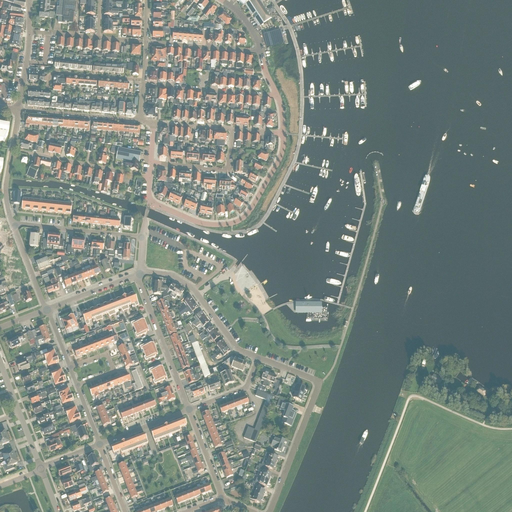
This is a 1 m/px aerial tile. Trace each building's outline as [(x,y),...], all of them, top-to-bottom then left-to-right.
[(86,5),(86,15),(88,15),(95,15),(95,3),(89,3),(87,3),(87,0),(80,0),(80,3),(80,5),(84,5),(86,5)] [(184,0),(178,0),(174,5),(174,9),(176,9),(184,0)] [(203,11),(204,9),(208,3),(204,0),(202,0),(198,5),(201,7),(200,9),(203,11)] [(245,0),(237,0),(237,1),(243,6),(244,4),(260,26),(270,19),(264,11),(266,9),(265,8),(270,4),(266,0),(250,0),(249,0),(247,0),(246,1),(245,0)] [(74,25),(76,3),(60,2),(59,8),(57,8),(56,17),(58,17),(58,23),(62,24),(67,24),(74,25)] [(12,6),(13,6),(4,3),(2,9),(1,12),(1,13),(0,17),(1,17),(8,18),(8,15),(5,15),(5,13),(6,13),(6,10),(11,11),(12,6)] [(187,15),(189,17),(197,7),(195,5),(187,15)] [(214,7),(211,5),(206,13),(205,13),(204,16),(207,18),(210,14),(212,16),(214,13),(214,12),(216,9),(216,8),(215,8),(214,7)] [(49,13),(40,12),(39,18),(41,18),(41,19),(42,20),(43,20),(44,20),(45,19),(49,19),(54,19),(54,13),(49,13)] [(223,22),(227,17),(225,15),(224,14),(223,14),(223,13),(221,15),(220,15),(217,18),(219,20),(217,23),(219,24),(221,21),(222,22),(223,22)] [(222,22),(220,24),(223,26),(225,24),(227,26),(230,23),(229,22),(231,20),(230,20),(230,19),(229,18),(227,17),(223,22),(222,22)] [(22,28),(23,20),(9,19),(8,25),(15,26),(15,27),(22,28)] [(12,28),(6,27),(5,34),(4,40),(9,41),(11,33),(12,28)] [(158,30),(155,29),(155,32),(153,32),(152,38),(162,38),(163,33),(163,30),(158,29),(158,30)] [(233,38),(233,31),(228,30),(228,37),(225,37),(225,44),(226,44),(227,44),(228,44),(230,44),(231,38),(233,38)] [(266,47),(284,43),(284,42),(282,42),(281,38),(279,32),(272,34),(264,36),(267,47),(266,47)] [(10,46),(20,48),(22,37),(17,36),(12,35),(10,46)] [(244,45),(244,43),(245,43),(245,41),(245,37),(235,36),(234,40),(235,40),(237,41),(236,45),(240,45),(240,44),(244,45)] [(131,55),(140,56),(140,48),(140,47),(132,46),(132,47),(126,46),(126,48),(126,49),(130,50),(130,51),(131,51),(131,55)] [(157,63),(165,64),(165,62),(166,55),(165,55),(166,49),(152,48),(151,61),(157,62),(157,63)] [(181,51),(175,50),(174,58),(178,58),(177,62),(182,63),(183,57),(181,57),(181,51)] [(202,71),(203,61),(200,61),(201,53),(194,52),(194,60),(197,60),(196,71),(202,71)] [(243,56),(242,56),(241,56),(240,56),(237,56),(236,64),(236,69),(241,69),(242,64),(243,64),(244,56),(243,56)] [(99,66),(101,66),(101,63),(100,63),(100,60),(100,59),(98,59),(97,65),(93,65),(93,72),(99,72),(99,66)] [(61,62),(63,62),(63,60),(60,60),(60,62),(55,62),(55,68),(61,69),(61,62)] [(61,69),(67,69),(67,63),(69,63),(69,60),(66,60),(66,63),(63,62),(61,62),(61,69)] [(72,63),(69,63),(67,63),(67,69),(73,70),(73,63),(75,63),(75,61),(72,61),(72,63)] [(79,64),(81,64),(81,62),(78,61),(78,64),(75,63),(73,63),(73,70),(79,70),(79,64)] [(93,61),(89,61),(89,65),(87,64),(85,64),(85,71),(91,72),(91,65),(92,65),(93,61)] [(85,71),(85,64),(87,64),(87,62),(85,62),(84,62),(84,64),(81,64),(79,64),(79,70),(85,71)] [(105,66),(107,66),(107,64),(104,64),(104,66),(101,66),(99,66),(99,72),(105,73),(105,66)] [(111,67),(113,67),(113,64),(110,64),(110,67),(107,66),(105,66),(105,73),(111,73),(111,67)] [(138,76),(139,68),(136,68),(136,65),(128,64),(128,72),(132,72),(132,75),(138,76)] [(1,65),(0,70),(7,72),(12,73),(13,70),(12,70),(8,69),(8,66),(1,65)] [(117,67),(119,67),(119,65),(115,65),(115,67),(113,67),(111,67),(111,73),(117,74),(117,67)] [(119,67),(117,67),(117,74),(123,74),(123,72),(125,72),(126,66),(119,65),(119,67)] [(30,74),(29,81),(37,82),(38,69),(34,68),(34,69),(31,69),(31,74),(30,74)] [(174,76),(175,76),(175,69),(171,68),(171,75),(168,75),(167,82),(168,82),(169,83),(170,83),(171,82),(173,83),(174,76)] [(46,82),(47,75),(41,74),(41,76),(39,76),(38,82),(46,82)] [(258,82),(258,79),(257,79),(258,76),(251,76),(251,78),(255,79),(255,82),(253,82),(253,85),(253,90),(255,90),(256,90),(257,90),(258,90),(259,90),(259,86),(260,86),(261,83),(258,82)] [(62,85),(65,85),(65,80),(60,80),(60,77),(59,77),(54,77),(53,84),(62,85)] [(243,82),(243,79),(241,79),(240,81),(235,81),(235,88),(236,88),(236,89),(238,89),(239,88),(241,89),(242,82),(243,82)] [(154,99),(156,99),(157,91),(154,91),(154,90),(148,89),(148,97),(152,97),(152,99),(154,99)] [(251,98),(250,98),(248,98),(245,98),(245,105),(243,105),(243,111),(247,112),(248,105),(251,106),(251,98)] [(260,113),(264,114),(265,114),(266,114),(266,107),(270,108),(270,100),(264,100),(264,104),(263,107),(261,107),(260,113)] [(155,109),(155,105),(152,105),(152,103),(147,103),(147,108),(146,117),(154,117),(155,113),(157,113),(157,109),(155,109)] [(180,113),(181,106),(177,106),(177,112),(174,112),(173,119),(174,119),(174,120),(176,120),(177,119),(179,120),(180,113)] [(197,114),(197,111),(197,108),(195,108),(195,110),(194,114),(190,114),(189,121),(190,121),(192,121),(193,121),(196,121),(196,114),(197,114)] [(215,113),(215,111),(215,109),(211,109),(211,115),(207,115),(207,122),(208,122),(208,123),(210,123),(210,122),(213,123),(214,113),(215,113)] [(225,116),(226,110),(222,110),(221,116),(218,116),(217,123),(218,123),(218,124),(221,124),(221,123),(223,124),(224,116),(225,116)] [(230,117),(227,117),(226,124),(227,124),(230,125),(230,124),(233,124),(233,117),(234,117),(235,111),(231,111),(230,117)] [(264,114),(260,113),(259,113),(258,119),(255,118),(254,126),(255,126),(256,127),(257,127),(258,127),(261,127),(262,120),(264,120),(264,114)] [(270,114),(266,114),(265,114),(264,119),(267,119),(266,127),(270,127),(270,128),(272,128),(273,123),(273,120),(273,116),(270,115),(270,114)] [(0,141),(4,142),(8,134),(9,126),(3,125),(0,124),(0,141)] [(165,139),(165,144),(168,145),(169,136),(167,136),(168,129),(161,128),(160,129),(160,135),(164,135),(164,139),(165,139)] [(169,143),(173,143),(174,143),(174,137),(177,137),(178,130),(172,129),(171,137),(169,137),(169,143)] [(36,143),(39,133),(33,131),(32,134),(26,133),(25,140),(36,143)] [(251,150),(253,150),(254,150),(254,147),(254,143),(259,144),(260,137),(253,136),(252,143),(251,147),(251,150)] [(273,142),(274,138),(268,137),(267,141),(266,141),(265,149),(269,150),(269,146),(273,146),(274,146),(274,142),(273,142)] [(55,146),(54,154),(60,155),(61,148),(63,148),(64,144),(58,143),(57,147),(55,146)] [(73,150),(75,144),(71,143),(69,149),(68,149),(66,156),(74,158),(75,150),(73,150)] [(169,146),(169,145),(164,145),(164,147),(162,147),(162,146),(161,146),(161,150),(160,150),(159,158),(166,158),(167,150),(169,151),(169,146)] [(137,171),(139,163),(141,153),(118,149),(116,160),(125,162),(124,168),(130,169),(130,170),(137,171)] [(105,157),(106,151),(102,150),(101,156),(100,156),(98,163),(106,164),(107,157),(105,157)] [(266,162),(267,159),(266,159),(268,156),(258,151),(257,154),(259,155),(258,159),(260,160),(265,162),(265,161),(266,162)] [(209,155),(208,162),(214,163),(214,155),(214,154),(216,155),(216,152),(212,152),(211,155),(209,155)] [(34,167),(31,165),(26,175),(34,179),(39,168),(40,160),(35,159),(34,167)] [(261,172),(262,171),(261,170),(263,168),(260,166),(257,164),(257,162),(253,159),(250,163),(255,166),(253,170),(260,173),(260,172),(261,172)] [(54,179),(60,180),(61,172),(59,172),(61,164),(54,163),(52,172),(54,174),(55,174),(54,179)] [(63,173),(61,172),(60,180),(59,181),(63,182),(65,173),(69,174),(70,174),(71,167),(65,165),(63,173)] [(76,180),(79,180),(79,181),(81,182),(82,176),(80,176),(82,169),(75,167),(74,175),(77,176),(76,180)] [(167,183),(167,178),(165,178),(166,172),(162,171),(159,171),(158,172),(158,174),(158,181),(164,182),(164,184),(167,185),(167,184),(167,183)] [(251,173),(248,171),(246,175),(247,176),(248,175),(250,176),(249,178),(255,182),(258,178),(254,176),(254,175),(252,173),(251,173)] [(95,179),(94,179),(93,184),(98,185),(99,180),(101,181),(102,173),(96,172),(95,179)] [(167,185),(171,185),(172,179),(174,179),(175,172),(170,172),(170,176),(169,177),(169,178),(168,178),(167,183),(167,184),(167,185)] [(107,174),(105,182),(103,181),(100,192),(105,193),(107,186),(108,186),(110,185),(110,183),(111,183),(113,175),(107,174)] [(122,185),(123,177),(117,176),(116,183),(114,183),(112,192),(117,193),(119,184),(122,185)] [(250,191),(253,186),(250,185),(249,184),(245,182),(246,180),(243,178),(242,180),(243,180),(241,183),(245,185),(244,187),(250,191)] [(230,190),(233,190),(234,187),(234,185),(233,185),(234,181),(226,181),(225,190),(225,191),(227,192),(227,188),(230,188),(230,190)] [(170,189),(172,185),(171,185),(167,185),(164,184),(159,195),(164,198),(168,189),(170,189)] [(237,188),(234,194),(237,196),(239,192),(241,193),(239,195),(245,199),(248,195),(245,193),(244,192),(242,191),(240,190),(241,188),(238,186),(237,188)] [(174,202),(177,195),(174,194),(175,191),(173,190),(171,193),(168,200),(174,202)] [(13,197),(15,197),(14,204),(19,205),(20,200),(21,200),(21,193),(20,193),(15,193),(13,192),(13,197)] [(177,196),(177,195),(174,202),(179,204),(182,198),(179,197),(181,194),(179,193),(177,196)] [(233,196),(231,198),(235,201),(234,204),(240,208),(243,204),(239,201),(239,200),(235,198),(236,196),(234,195),(233,196)] [(189,209),(192,202),(189,201),(190,197),(188,197),(187,200),(186,199),(184,206),(189,209)] [(231,205),(230,201),(228,198),(227,199),(226,200),(227,202),(229,206),(227,207),(230,214),(234,212),(233,208),(233,207),(232,205),(231,205)] [(31,199),(23,199),(21,210),(29,211),(31,199)] [(39,200),(31,199),(29,211),(38,211),(39,200)] [(192,202),(189,209),(194,211),(197,204),(195,203),(196,200),(194,199),(193,202),(192,202)] [(47,201),(39,200),(38,211),(46,212),(47,201)] [(55,202),(47,201),(46,212),(54,213),(55,202)] [(63,203),(55,202),(54,213),(62,214),(63,203)] [(72,204),(63,203),(62,214),(70,215),(72,204)] [(133,219),(133,217),(129,217),(129,219),(125,219),(124,228),(130,229),(131,219),(133,219)] [(53,246),(54,234),(48,233),(47,240),(43,240),(42,248),(46,249),(47,245),(53,246)] [(0,242),(8,239),(6,234),(0,236),(0,242)] [(63,242),(59,242),(60,234),(60,235),(54,234),(53,246),(59,247),(58,248),(62,248),(63,242)] [(73,254),(74,250),(78,251),(79,239),(73,238),(72,238),(71,246),(67,246),(67,253),(73,254)] [(10,245),(8,239),(0,242),(0,243),(2,248),(10,245)] [(79,239),(78,251),(83,251),(83,253),(87,254),(87,247),(84,247),(85,239),(84,239),(79,239)] [(118,244),(118,248),(124,249),(123,252),(130,253),(130,246),(124,245),(118,244)] [(4,253),(12,250),(10,245),(2,248),(4,253)] [(6,258),(14,255),(12,250),(4,253),(6,258)] [(117,255),(123,256),(123,260),(129,260),(130,253),(123,252),(119,252),(117,252),(117,255)] [(17,260),(14,255),(6,258),(8,263),(17,260)] [(46,259),(36,263),(38,267),(48,263),(54,260),(52,257),(46,259)] [(10,268),(19,265),(17,260),(8,263),(10,268)] [(105,272),(110,270),(107,264),(109,263),(108,260),(101,263),(102,265),(105,272)] [(91,269),(94,276),(99,274),(97,267),(94,268),(91,262),(90,263),(89,263),(91,269)] [(12,274),(21,270),(19,265),(10,268),(12,274)] [(88,278),(86,271),(82,273),(79,265),(77,266),(83,281),(88,278)] [(77,283),(83,281),(77,266),(74,267),(77,275),(74,276),(77,283)] [(88,278),(94,276),(91,269),(86,271),(88,278)] [(23,275),(21,270),(12,274),(14,279),(23,275)] [(25,281),(23,275),(14,279),(16,284),(25,281)] [(71,285),(77,283),(74,276),(69,278),(71,285)] [(49,281),(49,280),(48,278),(44,280),(45,284),(47,284),(48,286),(45,288),(48,294),(54,292),(50,281),(49,281)] [(66,287),(71,285),(69,278),(63,280),(66,287)] [(50,281),(54,292),(59,290),(57,283),(56,283),(55,279),(50,281)] [(172,298),(178,288),(172,285),(169,291),(172,293),(170,296),(172,298)] [(178,288),(172,298),(174,299),(177,296),(180,298),(178,300),(180,301),(185,296),(182,294),(183,292),(178,288)] [(27,303),(28,302),(29,301),(32,300),(30,296),(31,296),(28,290),(25,291),(27,294),(23,295),(26,303),(26,302),(27,303)] [(139,306),(134,293),(127,295),(131,305),(134,304),(135,307),(139,306)] [(131,305),(127,295),(121,298),(125,311),(129,309),(128,306),(131,305)] [(122,312),(125,311),(121,298),(114,300),(118,310),(121,309),(122,312)] [(178,311),(179,314),(185,310),(194,303),(190,298),(183,303),(185,306),(178,311)] [(115,311),(118,310),(114,300),(107,303),(112,316),(116,314),(115,311)] [(167,308),(169,307),(167,302),(165,303),(163,300),(157,303),(161,314),(168,311),(167,308)] [(8,306),(7,303),(3,304),(3,303),(0,304),(0,312),(3,311),(3,312),(5,311),(5,310),(4,307),(8,306)] [(109,317),(112,316),(107,303),(101,305),(105,315),(108,314),(109,317)] [(198,309),(194,303),(185,310),(179,314),(180,317),(185,314),(185,315),(188,313),(190,316),(193,313),(192,313),(198,309)] [(321,303),(295,303),(295,314),(321,314),(321,303)] [(102,316),(105,315),(101,305),(94,308),(99,321),(103,319),(102,316)] [(96,322),(99,321),(94,308),(88,310),(91,320),(94,319),(96,322)] [(88,321),(91,320),(88,310),(81,313),(86,326),(90,324),(88,321)] [(161,314),(165,325),(172,322),(171,319),(173,318),(172,313),(169,314),(168,311),(161,314)] [(196,321),(192,324),(193,326),(194,325),(196,324),(205,318),(201,313),(195,317),(193,318),(196,321)] [(72,329),(78,327),(74,316),(68,319),(72,329)] [(196,324),(194,325),(196,328),(197,327),(200,325),(203,329),(207,326),(206,325),(208,323),(205,318),(196,324)] [(66,331),(72,329),(68,319),(62,321),(66,331)] [(132,327),(133,327),(135,330),(146,325),(144,320),(142,321),(141,319),(131,323),(132,327)] [(175,330),(178,329),(176,324),(173,325),(172,322),(165,325),(169,335),(176,333),(175,330)] [(188,324),(184,327),(187,334),(192,330),(188,324)] [(149,331),(146,325),(135,330),(136,333),(135,334),(136,338),(147,334),(146,332),(149,331)] [(42,336),(47,334),(45,327),(39,329),(35,330),(36,333),(40,331),(42,336)] [(206,339),(215,332),(211,327),(206,331),(208,334),(205,337),(206,339)] [(109,333),(110,336),(113,343),(118,341),(115,334),(113,335),(111,332),(109,333)] [(219,338),(215,332),(206,339),(203,341),(205,344),(212,340),(213,342),(219,338)] [(47,334),(42,336),(36,338),(37,342),(43,339),(44,343),(50,341),(47,334)] [(12,350),(20,345),(19,342),(25,340),(23,335),(16,337),(17,338),(8,343),(10,346),(9,346),(10,349),(11,348),(12,350)] [(183,342),(182,339),(181,337),(178,338),(177,335),(170,337),(174,348),(181,346),(180,343),(183,342)] [(107,346),(113,343),(110,336),(105,338),(107,346)] [(97,350),(102,347),(99,340),(94,342),(97,350)] [(92,352),(97,350),(94,342),(89,344),(92,352)] [(217,353),(226,347),(222,342),(216,346),(218,349),(215,351),(217,353)] [(141,351),(142,350),(144,353),(155,349),(153,343),(151,344),(150,343),(139,347),(141,351)] [(120,353),(132,348),(131,344),(127,345),(128,348),(126,349),(125,346),(118,348),(120,353)] [(174,348),(179,359),(185,356),(184,353),(187,352),(185,347),(182,348),(181,346),(174,348)] [(230,352),(226,347),(217,353),(215,355),(216,358),(219,356),(222,353),(224,356),(230,352)] [(76,358),(82,355),(79,348),(73,350),(76,358)] [(121,358),(128,355),(127,353),(130,352),(131,352),(133,351),(132,348),(120,353),(121,358)] [(155,355),(157,354),(155,349),(144,353),(145,357),(144,357),(145,361),(156,357),(155,355)] [(45,361),(56,357),(54,351),(43,355),(45,361)] [(185,356),(179,359),(183,370),(189,367),(185,356)] [(45,361),(48,367),(59,363),(56,357),(45,361)] [(136,358),(123,363),(125,368),(132,366),(131,362),(132,362),(132,363),(133,362),(134,365),(138,363),(136,358)] [(233,363),(244,367),(246,363),(241,361),(241,360),(237,359),(236,359),(231,358),(227,361),(231,362),(233,363)] [(25,363),(24,361),(16,364),(19,370),(21,370),(21,371),(29,368),(27,362),(25,363)] [(242,372),(244,367),(233,363),(231,368),(242,372)] [(83,378),(92,375),(89,365),(80,368),(83,378)] [(150,374),(151,373),(153,377),(164,372),(162,367),(160,368),(159,366),(148,370),(150,374)] [(210,375),(208,371),(207,369),(202,371),(202,373),(203,375),(204,377),(210,375)] [(221,370),(223,374),(220,375),(225,386),(229,384),(223,369),(221,370)] [(223,369),(229,384),(234,383),(229,372),(227,373),(225,369),(223,369)] [(53,380),(63,376),(61,370),(50,374),(53,380)] [(184,373),(186,379),(197,375),(196,373),(192,374),(191,371),(184,373)] [(164,379),(166,378),(164,372),(153,377),(154,380),(153,381),(154,384),(165,380),(164,379)] [(266,385),(270,375),(264,373),(262,379),(261,381),(264,382),(262,386),(265,387),(266,385)] [(34,377),(33,374),(29,376),(29,375),(26,376),(22,378),(21,379),(24,384),(31,381),(30,379),(34,377)] [(123,376),(128,389),(131,388),(130,384),(129,384),(128,382),(131,381),(128,374),(123,376)] [(197,375),(186,379),(188,385),(199,381),(198,380),(200,379),(198,374),(197,375)] [(434,374),(431,381),(438,383),(441,377),(434,374)] [(270,375),(266,385),(269,386),(270,382),(274,384),(275,380),(276,377),(270,375)] [(293,385),(295,377),(288,375),(286,383),(293,385)] [(53,380),(55,386),(66,382),(63,376),(53,380)] [(127,389),(128,389),(123,376),(118,378),(121,385),(123,384),(126,390),(127,389)] [(113,380),(108,382),(111,389),(114,387),(115,390),(117,389),(113,380)] [(212,381),(215,390),(221,388),(218,381),(215,382),(214,380),(212,381)] [(212,381),(211,381),(209,382),(210,384),(207,385),(209,392),(215,390),(212,381)] [(202,387),(200,388),(198,383),(195,384),(199,396),(205,394),(202,387)] [(34,389),(39,387),(37,384),(33,386),(33,385),(29,387),(30,387),(26,389),(27,391),(26,392),(27,393),(28,394),(35,392),(34,389)] [(105,394),(107,393),(103,384),(98,385),(101,392),(104,391),(105,394)] [(195,384),(190,386),(192,391),(191,391),(194,398),(199,396),(195,384)] [(162,397),(172,393),(170,388),(168,389),(167,386),(159,389),(160,392),(164,391),(165,393),(161,394),(162,397)] [(95,398),(97,397),(93,387),(88,389),(91,396),(94,395),(95,398)] [(302,394),(304,389),(298,387),(296,391),(294,390),(292,395),(294,396),(293,399),(300,402),(303,394),(302,394)] [(484,396),(486,392),(479,387),(476,392),(484,396)] [(60,399),(71,394),(68,388),(58,393),(60,399)] [(172,393),(162,397),(157,399),(159,405),(162,404),(161,401),(167,398),(168,401),(175,399),(172,393)] [(39,395),(29,398),(31,401),(30,402),(31,404),(32,404),(32,405),(39,402),(38,399),(42,398),(42,400),(46,398),(45,395),(42,396),(42,395),(41,396),(40,394),(39,395)] [(60,399),(62,405),(73,401),(71,394),(60,399)] [(273,397),(268,395),(266,400),(265,403),(270,405),(273,397)] [(241,406),(243,410),(245,409),(244,407),(243,407),(243,406),(248,404),(247,400),(246,398),(239,400),(241,406)] [(36,414),(43,412),(42,408),(50,405),(48,399),(44,401),(45,404),(33,408),(34,411),(35,414),(36,414)] [(279,399),(277,406),(280,408),(280,410),(286,412),(283,418),(282,423),(291,427),(293,422),(292,421),(295,413),(292,411),(293,409),(293,408),(291,407),(292,404),(279,399)] [(148,403),(150,408),(156,406),(153,400),(148,403)] [(238,413),(236,408),(241,406),(239,400),(232,403),(235,409),(234,409),(236,413),(238,413)] [(229,411),(234,409),(235,409),(232,403),(226,406),(228,411),(227,412),(228,412),(229,415),(231,414),(230,412),(229,411)] [(223,413),(227,412),(228,411),(226,406),(219,408),(221,414),(222,418),(225,417),(224,414),(223,415),(223,413)] [(67,418),(78,413),(76,407),(65,412),(67,418)] [(105,413),(106,412),(105,410),(104,410),(103,407),(100,408),(96,410),(98,415),(105,413)] [(122,419),(128,417),(125,411),(120,413),(122,419)] [(211,418),(209,415),(211,414),(210,412),(202,415),(204,421),(211,418)] [(43,414),(43,416),(37,419),(38,421),(38,422),(38,424),(39,424),(40,425),(47,422),(46,420),(49,418),(49,417),(47,413),(43,414)] [(67,418),(69,424),(80,419),(78,413),(67,418)] [(106,416),(105,413),(98,415),(101,421),(107,418),(107,419),(109,418),(107,415),(106,416)] [(213,424),(213,423),(212,420),(213,420),(212,417),(211,418),(204,421),(206,426),(213,424)] [(109,421),(107,419),(107,418),(101,421),(103,427),(111,424),(110,421),(109,421)] [(186,426),(184,419),(175,423),(178,432),(181,431),(180,428),(186,426)] [(178,432),(175,423),(169,425),(172,435),(178,432)] [(215,429),(214,426),(215,426),(214,423),(213,423),(213,424),(206,426),(208,432),(215,429)] [(44,435),(48,434),(48,435),(54,432),(54,431),(55,431),(53,425),(41,429),(42,432),(42,435),(43,434),(44,435)] [(83,428),(81,429),(79,425),(70,428),(72,433),(73,432),(74,434),(77,433),(78,437),(80,437),(81,441),(87,438),(83,428)] [(172,435),(169,425),(162,427),(166,437),(172,435)] [(166,437),(162,427),(156,430),(160,439),(166,437)] [(216,429),(215,429),(208,432),(210,437),(217,435),(216,432),(217,431),(216,429)] [(160,439),(156,430),(150,432),(154,442),(160,439)] [(250,438),(249,441),(255,443),(260,432),(254,430),(253,430),(252,432),(251,435),(250,438)] [(148,444),(144,434),(138,437),(142,446),(148,444)] [(219,440),(218,437),(219,437),(218,434),(217,435),(210,437),(212,443),(219,440)] [(0,450),(3,449),(2,445),(9,443),(7,437),(0,439),(0,450)] [(142,446),(138,437),(132,439),(136,449),(142,446)] [(186,442),(179,445),(181,449),(187,446),(193,444),(190,437),(185,439),(186,442)] [(278,438),(278,439),(274,437),(271,446),(275,448),(274,450),(281,452),(283,447),(282,447),(284,440),(278,438)] [(58,450),(61,449),(57,438),(49,442),(50,445),(48,446),(50,452),(57,450),(58,450)] [(136,449),(132,439),(126,442),(130,451),(136,449)] [(219,440),(212,443),(215,449),(221,446),(220,443),(221,443),(220,440),(219,440)] [(130,451),(126,442),(120,444),(123,453),(130,451)] [(123,453),(120,444),(110,447),(113,454),(120,451),(121,454),(123,453)] [(186,455),(190,453),(196,451),(193,444),(187,446),(189,451),(185,453),(186,455)] [(187,462),(193,460),(192,460),(198,457),(196,451),(190,453),(191,456),(185,458),(186,459),(187,462)] [(6,455),(4,452),(0,453),(0,459),(5,458),(6,461),(15,458),(13,452),(6,455)] [(267,461),(276,464),(277,461),(276,461),(277,458),(270,455),(266,453),(265,456),(269,458),(267,461)] [(220,462),(226,460),(224,454),(218,456),(220,462)] [(90,466),(87,467),(90,473),(97,471),(95,466),(98,465),(94,456),(87,458),(90,466)] [(191,468),(195,467),(195,466),(201,464),(198,457),(192,460),(193,460),(194,465),(190,466),(191,468)] [(7,465),(3,466),(6,472),(13,469),(11,469),(10,466),(17,464),(15,458),(6,461),(7,465)] [(222,468),(228,465),(226,460),(220,462),(222,468)] [(275,467),(276,464),(267,461),(266,464),(260,462),(259,465),(258,467),(264,470),(265,467),(273,470),(274,467),(275,467)] [(120,472),(127,469),(125,463),(118,466),(120,472)] [(193,475),(198,473),(203,471),(201,464),(195,466),(195,467),(197,471),(193,473),(193,475)] [(77,473),(83,470),(81,465),(75,467),(77,473)] [(224,473),(230,471),(228,465),(222,468),(224,473)] [(60,477),(67,474),(71,473),(68,466),(57,470),(59,474),(58,474),(59,476),(60,477)] [(264,470),(258,467),(257,470),(259,470),(258,473),(257,476),(269,481),(270,478),(271,475),(263,472),(264,470)] [(122,477),(129,475),(127,469),(120,472),(122,477)] [(226,479),(233,476),(230,471),(224,473),(226,479)] [(90,480),(92,483),(97,481),(103,479),(100,472),(95,474),(96,477),(90,480)] [(125,483),(131,480),(129,475),(122,477),(125,483)] [(269,481),(257,476),(255,482),(253,481),(252,484),(258,486),(259,484),(266,487),(267,484),(268,484),(269,481)] [(95,488),(96,489),(100,488),(106,485),(103,479),(97,481),(98,481),(99,486),(95,488)] [(66,482),(65,480),(62,481),(63,483),(62,484),(65,490),(73,487),(71,483),(73,483),(72,480),(70,481),(70,480),(66,482)] [(127,488),(133,486),(131,480),(125,483),(127,488)] [(206,485),(203,487),(206,494),(211,491),(208,483),(206,484),(206,485)] [(257,489),(258,486),(252,484),(251,487),(250,486),(249,489),(256,492),(254,495),(263,498),(264,495),(263,495),(264,492),(257,489)] [(100,488),(102,493),(101,494),(101,493),(98,494),(99,496),(103,495),(108,492),(106,485),(100,488)] [(129,494),(135,491),(133,486),(127,488),(129,494)] [(200,496),(206,494),(203,487),(202,486),(200,487),(200,488),(197,489),(200,496)] [(80,494),(87,491),(85,487),(78,490),(79,492),(77,493),(74,494),(67,496),(68,500),(69,502),(70,502),(70,503),(72,502),(72,501),(81,498),(80,494)] [(192,491),(190,487),(188,488),(189,492),(186,493),(189,500),(194,498),(192,491)] [(194,498),(200,496),(197,489),(197,488),(194,489),(195,490),(192,491),(194,498)] [(135,491),(129,494),(131,499),(138,497),(135,491)] [(183,502),(189,500),(186,493),(180,495),(183,502)] [(180,495),(175,498),(177,505),(183,502),(180,495)] [(262,501),(263,498),(254,495),(253,498),(249,497),(248,499),(252,501),(260,504),(261,501),(262,501)] [(78,504),(71,507),(73,511),(74,511),(80,510),(84,508),(83,506),(91,503),(89,498),(82,501),(77,503),(78,504)] [(108,508),(113,505),(111,499),(105,501),(107,506),(106,507),(105,506),(102,507),(103,510),(108,508)] [(170,500),(164,502),(167,509),(173,506),(170,500)] [(153,506),(155,511),(158,511),(161,511),(159,504),(156,505),(154,501),(153,501),(151,502),(153,506)] [(167,509),(164,502),(159,504),(161,511),(167,509)]
